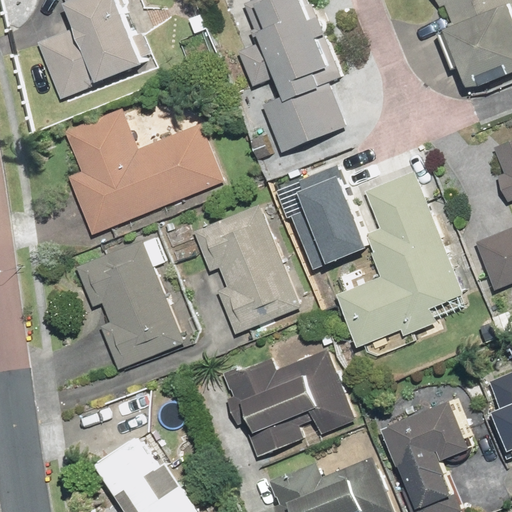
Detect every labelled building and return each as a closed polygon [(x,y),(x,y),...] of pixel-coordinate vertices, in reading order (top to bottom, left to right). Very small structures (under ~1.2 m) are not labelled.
[(128,0),(97,0),(78,8),(87,28),(45,45),(69,101),(110,84),(112,88),(157,69),(128,0)] [(266,0),(254,5),(264,29),(259,32),(265,47),(247,53),(261,88),(282,80),(290,99),(267,107),(285,157),(329,147),(356,129),(337,79),(344,72),(332,43),(341,40),(333,21),(325,25),(314,0),(266,0)] [(511,0),(436,0),(441,10),(448,7),(457,31),(449,34),(472,93),(511,78),(511,0)] [(207,31),(184,41),(194,65),(217,55),(207,31)] [(233,182),(209,124),(146,150),(129,110),(72,133),(89,173),(77,178),(102,237),(233,182)] [(511,233),(484,244),(504,294),(511,290),(511,144),(502,148),(511,173),(504,176),(511,195),(511,233)] [(321,263),(377,240),(343,159),(306,175),(317,200),(298,209),(321,263)] [(425,163),(376,183),(390,219),(374,226),(392,272),(348,289),(370,343),(416,325),(418,331),(452,318),(447,305),(478,293),(425,163)] [(310,310),(268,205),(202,231),(219,271),(227,268),(235,287),(226,291),(245,336),(310,310)] [(193,348),(151,243),(85,269),(102,309),(110,306),(118,325),(109,329),(128,374),(193,348)] [(252,423),(267,461),(292,453),(315,441),(308,424),(323,418),(331,438),(366,423),(335,351),(285,372),(277,354),(230,374),(242,400),(236,403),(245,426),(252,423)] [(509,411),(498,416),(511,450),(511,375),(497,382),(509,411)] [(467,405),(395,434),(417,488),(410,491),(418,511),(470,511),(455,474),(452,475),(445,460),(454,457),(458,467),(487,455),(467,405)] [(173,473),(153,442),(148,445),(141,435),(109,456),(115,466),(108,471),(134,511),(212,511),(183,467),(173,473)] [(402,511),(383,464),(331,485),(323,466),(276,485),(284,504),(280,506),(282,511),(402,511)]
